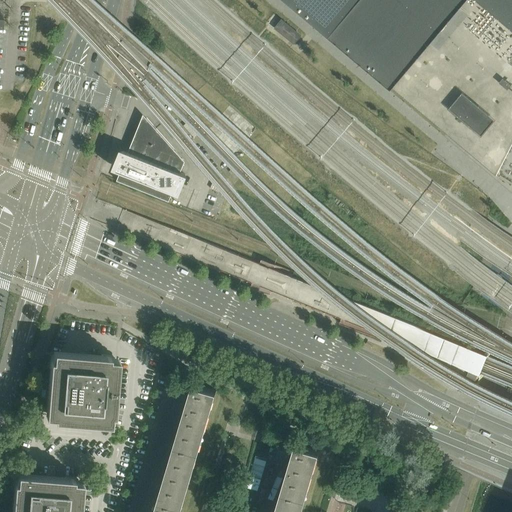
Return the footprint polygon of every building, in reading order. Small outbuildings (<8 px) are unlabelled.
[(511,0),(289,0),(448,133),(458,142),(469,151),(483,163),(498,170),(511,143),(511,63),(510,62),(511,58),(511,0)] [(275,28),(294,43),(300,35),(282,20),(281,21),(275,28)] [(116,169),(121,171),(117,180),(169,201),(173,192),(177,194),(185,174),(181,173),(184,163),(170,158),(174,149),(147,118),(146,119),(147,119),(141,125),(140,124),(139,125),(143,128),(137,134),(136,133),(136,134),(139,138),(133,143),(132,143),(135,147),(129,152),(124,150),(116,169)] [(52,355),(50,364),(49,369),(54,369),(50,418),(59,420),(63,420),(64,408),(74,409),(74,416),(112,420),(115,411),(115,406),(119,359),(114,357),(106,355),(101,355),(101,359),(52,355)] [(179,511),(215,391),(216,392),(217,391),(192,383),(192,384),(195,385),(157,511),(179,511)] [(398,448),(411,455),(414,449),(401,442),(398,448)] [(299,511),(310,476),(317,452),(319,452),(319,451),(294,444),(294,445),(297,446),(293,459),(277,511),(299,511)] [(409,473),(406,478),(404,482),(426,495),(428,491),(431,485),(433,482),(411,469),(409,473)] [(18,491),(16,511),(80,511),(83,480),(78,479),(70,477),(65,476),(64,488),(54,487),(55,484),(55,480),(54,480),(16,477),(13,486),(13,490),(18,491)]
